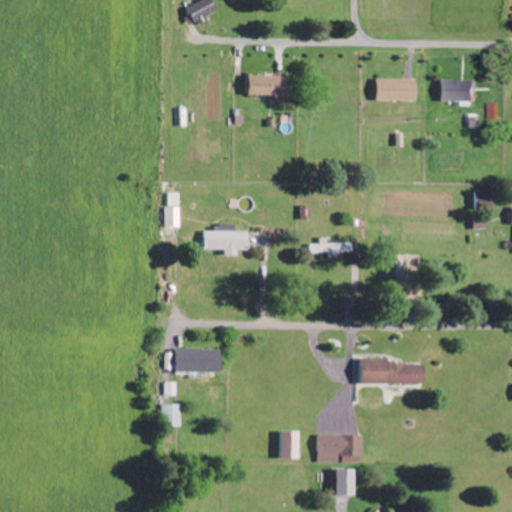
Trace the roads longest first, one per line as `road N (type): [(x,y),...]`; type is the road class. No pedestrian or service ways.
road 1 (residential): [(511,326),(173,326)]
road 2 (residential): [(511,45),(194,41)]
